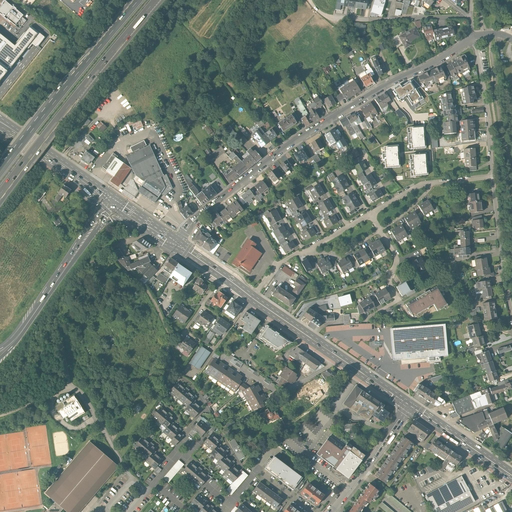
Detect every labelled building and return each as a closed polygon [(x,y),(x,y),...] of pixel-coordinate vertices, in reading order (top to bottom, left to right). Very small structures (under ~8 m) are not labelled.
[(24,17),(4,0),(0,5),(0,16),(1,17),(6,21),(8,23),(9,22),(16,27),(24,17)] [(341,3),(344,4),(344,0),(338,0),(336,10),(340,10),(341,3)] [(344,0),(344,4),(343,7),(355,8),(356,0),(344,0)] [(356,0),(355,8),(366,10),(366,9),(367,4),(367,0),(356,0)] [(385,1),(382,0),(374,0),(371,13),(381,16),(385,1)] [(410,1),(405,0),(404,0),(402,11),(402,14),(406,15),(409,6),(410,1)] [(406,15),(412,15),(414,7),(409,6),(406,15)] [(419,13),(421,8),(418,7),(415,6),(414,7),(412,15),(419,15),(419,13)] [(432,25),(422,28),(424,34),(425,37),(426,37),(427,40),(428,41),(433,40),(434,38),(433,35),(434,35),(433,31),(432,25)] [(442,28),(445,38),(455,36),(453,26),(442,28)] [(0,66),(2,68),(10,73),(32,47),(38,39),(42,34),(37,30),(35,32),(32,30),(29,27),(16,44),(0,31),(0,66)] [(421,37),(415,28),(406,33),(405,31),(403,33),(404,34),(399,37),(403,45),(406,49),(412,45),(411,43),(421,37)] [(442,28),(433,31),(434,35),(436,41),(445,38),(442,28)] [(403,45),(399,37),(398,35),(391,38),(397,48),(403,45)] [(42,42),(38,39),(32,47),(36,49),(41,54),(47,46),(42,42)] [(458,60),(456,61),(462,73),(463,76),(470,73),(469,71),(471,70),(468,63),(468,61),(466,56),(464,55),(458,58),(458,60)] [(387,73),(383,65),(380,66),(377,60),(372,63),(374,67),(378,73),(379,76),(387,73)] [(451,63),(452,65),(457,75),(462,73),(456,61),(451,63)] [(452,65),(447,67),(453,79),(458,76),(457,75),(452,65)] [(0,86),(10,73),(2,68),(0,66),(0,86)] [(441,67),(431,72),(418,77),(422,84),(425,83),(427,87),(436,83),(437,84),(447,79),(441,67)] [(370,73),(372,76),(375,75),(371,68),(366,71),(368,75),(370,73)] [(368,75),(361,79),(362,81),(365,86),(366,88),(374,83),(372,80),(373,79),(372,76),(370,73),(368,75)] [(400,85),(399,83),(391,89),(398,101),(405,96),(412,106),(423,99),(417,89),(420,87),(414,80),(411,82),(409,80),(400,85)] [(354,81),(349,84),(356,95),(361,92),(359,89),(356,84),(354,81)] [(349,84),(345,87),(351,98),(356,95),(349,84)] [(477,100),(474,86),(466,87),(466,89),(460,90),(460,93),(461,93),(463,101),(464,101),(465,106),(474,104),(474,100),(477,100)] [(345,87),(340,89),(342,93),(345,98),(347,101),(351,98),(345,87)] [(339,102),(345,98),(342,93),(341,94),(335,97),(339,102)] [(391,101),(385,93),(374,100),(382,111),(389,106),(387,104),(391,101)] [(454,106),(451,93),(440,95),(442,106),(444,106),(445,111),(457,110),(456,106),(454,106)] [(331,96),(324,100),(326,104),(329,109),(336,105),(331,96)] [(319,97),(313,100),(318,109),(324,105),(321,100),(319,97)] [(304,118),(309,115),(299,98),(294,101),(304,118)] [(309,115),(313,123),(320,119),(315,111),(318,109),(313,100),(310,102),(311,105),(307,107),(311,114),(309,115)] [(378,114),(370,103),(360,109),(365,118),(367,121),(371,119),(372,119),(375,118),(375,116),(378,114)] [(457,110),(445,111),(443,111),(444,117),(448,117),(457,116),(462,115),(461,109),(457,110)] [(405,116),(399,110),(395,112),(400,119),(405,116)] [(277,116),(274,112),(268,115),(271,120),(277,116)] [(350,115),(346,117),(356,133),(358,137),(361,140),(365,138),(357,126),(361,124),(362,123),(358,116),(357,117),(355,114),(351,116),(350,115)] [(297,124),(291,115),(284,120),(290,128),(297,124)] [(313,123),(309,115),(304,118),(302,119),(303,122),(302,123),(303,125),(304,124),(306,127),(313,123)] [(457,116),(448,117),(449,119),(447,119),(448,123),(443,124),(444,131),(443,131),(443,134),(444,134),(444,135),(457,134),(456,123),(458,122),(457,116)] [(346,117),(339,121),(344,128),(346,127),(351,136),(356,133),(346,117)] [(264,125),(259,118),(255,121),(260,128),(264,125)] [(367,121),(365,118),(362,119),(364,122),(367,128),(369,131),(373,129),(367,121)] [(129,120),(124,122),(125,125),(128,123),(129,126),(132,125),(133,128),(134,127),(136,130),(143,127),(139,119),(130,122),(129,120)] [(283,133),(290,128),(284,120),(278,124),(283,133)] [(473,120),(459,122),(460,134),(473,133),(474,133),(473,120)] [(97,127),(90,133),(92,135),(98,129),(103,125),(100,122),(96,126),(97,127)] [(236,127),(233,123),(226,129),(237,142),(241,138),(237,133),(236,134),(232,130),(236,127)] [(106,128),(103,125),(98,129),(101,133),(106,128)] [(212,132),(208,125),(204,128),(208,135),(212,132)] [(426,148),(425,139),(424,139),(423,134),(425,134),(424,126),(410,128),(410,133),(408,133),(408,144),(411,144),(411,149),(426,148)] [(261,147),(270,141),(265,134),(260,129),(259,130),(257,129),(254,132),(254,134),(252,135),(261,147)] [(273,131),(271,129),(265,134),(270,141),(277,136),(274,133),(275,132),(274,130),(273,131)] [(340,139),(334,130),(324,136),(326,139),(328,142),(330,146),(335,143),(340,150),(347,146),(343,137),(340,139)] [(473,133),(460,134),(461,142),(473,140),(473,133)] [(88,135),(85,138),(91,143),(94,140),(88,135)] [(247,141),(243,137),(241,138),(237,142),(241,146),(247,141)] [(377,142),(374,137),(369,140),(373,145),(377,142)] [(319,140),(311,144),(313,147),(316,153),(319,151),(324,148),(319,140)] [(139,149),(139,151),(144,148),(143,147),(146,146),(144,141),(130,148),(132,153),(139,149)] [(139,151),(126,158),(135,176),(132,181),(133,181),(137,192),(140,187),(157,199),(160,195),(165,188),(161,178),(163,176),(149,146),(144,148),(139,151)] [(400,167),(399,157),(397,158),(397,153),(399,153),(398,146),(384,147),(384,154),(382,154),(382,162),(385,162),(385,168),(400,167)] [(225,153),(221,148),(207,157),(211,162),(225,153)] [(246,152),(249,156),(256,164),(262,159),(255,151),(253,152),(250,149),(246,152)] [(303,149),(294,155),(300,164),(303,161),(304,163),(310,159),(303,149)] [(476,149),(464,150),(464,153),(460,153),(461,160),(463,160),(476,159),(476,149)] [(359,156),(356,150),(351,152),(354,158),(359,156)] [(85,152),(79,161),(87,166),(88,163),(90,164),(94,158),(85,152)] [(117,156),(112,153),(102,168),(106,170),(107,171),(116,159),(117,156)] [(231,161),(233,159),(236,157),(233,153),(228,157),(231,161)] [(428,175),(427,166),(426,166),(425,161),(427,161),(426,153),(412,155),(412,160),(410,160),(410,171),(413,171),(413,176),(428,175)] [(316,155),(312,158),(316,165),(321,161),(317,155),(316,155)] [(249,156),(241,162),(248,170),(256,164),(249,156)] [(238,165),(232,169),(239,177),(248,170),(241,162),(236,157),(233,159),(238,165)] [(131,169),(116,159),(107,171),(106,170),(105,172),(113,178),(109,182),(118,188),(131,169)] [(476,159),(463,160),(463,164),(465,163),(466,168),(470,168),(476,167),(477,167),(476,159)] [(287,161),(280,166),(286,174),(293,169),(287,161)] [(368,169),(364,161),(353,167),(357,175),(362,173),(368,169)] [(239,177),(232,169),(223,176),(230,185),(239,177)] [(281,178),(275,170),(268,175),(271,180),(270,180),(274,185),(279,182),(278,180),(281,178)] [(331,182),(336,179),(333,173),(327,177),(330,182),(331,182)] [(166,175),(163,176),(161,178),(165,188),(160,195),(164,197),(172,189),(166,175)] [(187,186),(191,183),(192,182),(187,175),(184,177),(187,186)] [(336,179),(331,182),(335,188),(346,182),(343,175),(336,179)] [(374,180),(371,175),(365,178),(360,181),(363,186),(364,185),(374,180)] [(374,180),(364,185),(367,190),(372,187),(377,184),(374,179),(374,180)] [(131,201),(137,192),(133,181),(132,181),(130,180),(120,194),(131,201)] [(262,181),(254,187),(258,191),(261,195),(268,189),(262,181)] [(346,182),(335,188),(338,194),(343,191),(350,188),(346,182)] [(202,207),(208,201),(201,192),(198,195),(197,194),(198,192),(191,183),(187,186),(189,190),(193,195),(202,207)] [(313,188),(307,192),(310,197),(322,190),(319,185),(313,188)] [(71,191),(64,186),(55,198),(57,202),(62,196),(66,198),(71,191)] [(209,186),(201,192),(208,201),(216,195),(216,194),(211,188),(209,186)] [(140,187),(137,192),(154,204),(157,199),(140,187)] [(322,190),(310,197),(313,202),(318,199),(325,195),(322,190)] [(383,196),(379,190),(373,193),(369,196),(373,203),(383,196)] [(252,195),(249,191),(240,197),(245,204),(247,203),(249,205),(253,202),(252,199),(254,197),(252,195)] [(45,194),(43,192),(36,201),(38,203),(45,194)] [(255,193),(252,195),(254,197),(259,204),(262,202),(260,200),(255,193)] [(353,193),(342,199),(346,206),(357,200),(353,193)] [(469,199),(470,203),(481,202),(480,193),(468,194),(468,199),(469,199)] [(202,207),(193,195),(192,196),(195,202),(194,203),(199,209),(202,207)] [(297,197),(285,204),(288,209),(300,202),(297,197)] [(328,200),(317,206),(320,211),(331,205),(328,200)] [(357,200),(346,206),(350,213),(355,210),(361,207),(357,200)] [(241,208),(235,201),(218,215),(224,224),(225,225),(243,211),(241,208)] [(428,201),(423,204),(429,214),(434,211),(432,207),(428,201)] [(470,203),(469,203),(470,214),(483,212),(482,201),(481,202),(470,203)] [(300,202),(288,209),(291,214),(296,211),(303,207),(300,202)] [(423,204),(419,206),(421,211),(425,217),(429,214),(423,204)] [(331,205),(320,211),(323,216),(328,213),(334,210),(331,205)] [(182,210),(179,213),(185,220),(193,213),(186,206),(182,210)] [(278,215),(275,210),(270,214),(264,217),(267,222),(278,215)] [(224,224),(218,215),(216,213),(209,218),(212,222),(209,224),(213,229),(215,228),(216,229),(224,224)] [(301,215),(295,218),(298,224),(309,218),(306,213),(301,215)] [(409,216),(416,227),(421,224),(419,220),(417,215),(415,213),(409,216)] [(278,215),(267,222),(270,227),(276,224),(282,221),(278,215)] [(330,219),(324,222),(328,229),(337,223),(336,221),(339,220),(336,215),(330,219)] [(409,216),(404,219),(407,224),(411,230),(416,227),(409,216)] [(309,218),(298,224),(301,229),(307,226),(312,223),(309,218)] [(482,220),(472,221),(473,227),(475,227),(475,229),(484,228),(483,220),(482,220)] [(199,229),(210,236),(211,236),(203,225),(199,229)] [(396,228),(403,240),(408,237),(406,233),(402,225),(396,228)] [(273,232),(272,232),(275,237),(285,231),(283,226),(280,228),(273,232)] [(308,232),(302,235),(306,241),(315,235),(314,233),(317,232),(315,228),(308,232)] [(396,228),(391,232),(393,235),(396,239),(398,243),(403,240),(396,228)] [(210,236),(199,229),(191,241),(202,248),(210,236)] [(287,230),(285,231),(275,237),(278,242),(283,239),(290,235),(287,230)] [(466,231),(460,231),(460,235),(461,240),(470,239),(469,232),(467,232),(466,231)] [(217,241),(210,236),(202,248),(201,249),(208,254),(209,252),(215,243),(217,241)] [(142,239),(132,244),(140,252),(152,246),(142,239)] [(278,242),(281,247),(286,244),(283,239),(278,242)] [(470,239),(461,240),(461,247),(461,249),(471,249),(470,239)] [(256,246),(248,240),(231,265),(236,269),(237,269),(239,266),(250,273),(262,254),(254,249),(256,246)] [(286,244),(281,247),(284,253),(293,248),(292,246),(295,244),(292,241),(286,244)] [(379,241),(374,244),(381,255),(386,252),(382,246),(379,241)] [(215,243),(209,252),(212,255),(219,246),(215,243)] [(374,244),(368,247),(372,252),(375,258),(381,255),(374,244)] [(113,252),(119,260),(125,258),(119,249),(113,252)] [(471,249),(461,249),(454,250),(454,253),(460,253),(460,257),(471,256),(471,249)] [(367,255),(363,250),(358,253),(365,264),(370,261),(367,255)] [(367,255),(370,261),(375,258),(372,252),(367,255)] [(360,267),(365,264),(358,253),(353,256),(356,261),(359,266),(360,267)] [(126,258),(125,258),(119,260),(118,261),(125,269),(129,267),(130,266),(126,258)] [(149,258),(139,262),(141,266),(148,263),(150,263),(149,258)] [(329,262),(327,258),(325,259),(324,258),(321,260),(328,272),(334,269),(333,268),(329,262)] [(342,260),(349,271),(354,268),(350,263),(347,258),(345,259),(344,258),(342,260)] [(422,258),(412,264),(418,274),(428,269),(422,258)] [(174,272),(178,265),(179,264),(170,259),(165,266),(169,269),(174,272)] [(309,264),(307,259),(302,262),(308,273),(313,270),(309,264)] [(481,260),(475,261),(476,269),(488,267),(487,259),(481,260)] [(328,272),(321,260),(317,262),(318,263),(316,264),(318,267),(323,275),(328,272)] [(339,262),(337,264),(338,266),(343,274),(349,271),(342,260),(339,262)] [(136,268),(141,266),(139,262),(130,266),(129,267),(131,271),(136,268)] [(152,267),(148,263),(141,266),(136,268),(144,275),(152,267)] [(183,287),(191,274),(178,265),(174,272),(169,278),(183,287)] [(295,274),(285,266),(281,271),(292,279),(295,274)] [(148,280),(157,271),(152,267),(144,275),(143,276),(148,280)] [(488,267),(476,269),(478,278),(488,276),(491,275),(491,273),(490,269),(489,269),(488,267)] [(165,285),(169,278),(174,272),(169,269),(167,273),(166,271),(163,275),(160,273),(156,279),(165,285)] [(299,277),(297,280),(305,286),(308,283),(299,277)] [(203,282),(199,278),(195,283),(197,284),(193,289),(202,295),(205,291),(199,287),(203,282)] [(305,286),(297,280),(293,286),(295,287),(292,293),(297,297),(305,286)] [(410,290),(405,281),(396,287),(401,296),(405,293),(410,290)] [(489,281),(476,283),(476,285),(474,286),(475,292),(478,292),(482,291),(491,290),(489,281)] [(286,293),(278,287),(277,289),(274,287),(271,291),(274,293),(272,296),(282,303),(289,293),(287,291),(286,293)] [(409,317),(431,305),(435,312),(447,305),(437,288),(403,307),(409,317)] [(385,289),(380,292),(386,303),(392,300),(388,294),(385,289)] [(491,290),(482,291),(483,299),(492,297),(491,290)] [(380,292),(375,295),(376,298),(381,306),(386,303),(380,292)] [(188,296),(184,293),(179,301),(183,303),(188,296)] [(212,302),(221,308),(228,298),(220,293),(218,296),(216,294),(211,302),(212,302)] [(291,294),(289,293),(282,303),(290,309),(296,300),(290,296),(291,294)] [(338,299),(340,306),(352,303),(350,295),(338,299)] [(369,298),(364,301),(371,312),(376,309),(371,300),(369,298)] [(364,301),(359,304),(360,305),(364,312),(366,315),(371,312),(364,301)] [(237,303),(235,304),(232,302),(226,311),(229,313),(235,317),(242,308),(238,306),(238,305),(237,303)] [(494,302),(482,304),(485,321),(497,319),(494,302)] [(183,324),(191,312),(180,305),(173,316),(183,324)] [(313,312),(316,315),(317,313),(327,310),(325,305),(315,308),(313,312)] [(302,318),(310,323),(316,315),(313,312),(308,309),(302,318)] [(197,321),(202,324),(208,315),(203,312),(200,316),(197,321)] [(242,330),(250,336),(260,322),(246,312),(241,318),(243,320),(242,322),(245,325),(242,330)] [(320,315),(319,317),(325,320),(323,323),(335,322),(334,314),(320,315)] [(213,319),(208,315),(202,324),(207,327),(213,319)] [(310,323),(319,329),(323,323),(325,320),(319,317),(316,315),(310,323)] [(216,321),(213,319),(207,327),(210,329),(216,321)] [(212,331),(220,336),(222,335),(223,335),(230,326),(220,319),(212,331)] [(390,329),(393,360),(448,355),(445,324),(390,329)] [(477,324),(467,327),(470,341),(473,340),(481,338),(477,324)] [(256,337),(277,351),(291,343),(276,332),(267,326),(265,329),(263,328),(256,337)] [(199,346),(202,348),(204,349),(207,345),(207,346),(210,341),(213,335),(210,333),(208,336),(207,335),(199,346)] [(481,338),(473,340),(475,348),(483,346),(486,346),(484,337),(481,338)] [(183,341),(178,338),(175,343),(180,347),(183,341)] [(179,347),(184,351),(190,341),(185,338),(183,341),(180,347),(179,347)] [(195,345),(190,341),(184,351),(189,354),(195,345)] [(511,350),(510,346),(497,350),(499,356),(511,351),(511,350)] [(198,369),(209,353),(204,349),(202,348),(191,364),(198,369)] [(298,361),(299,359),(304,352),(297,348),(294,352),(293,351),(289,356),(298,361)] [(299,359),(305,363),(306,364),(310,357),(304,352),(299,359)] [(483,354),(480,355),(484,364),(492,362),(488,352),(483,354)] [(285,363),(280,355),(275,359),(280,366),(285,363)] [(233,357),(230,362),(240,368),(243,364),(233,357)] [(310,357),(306,364),(310,367),(309,369),(314,372),(315,371),(320,363),(310,357)] [(205,373),(209,375),(215,366),(213,365),(216,361),(214,359),(205,373)] [(492,362),(484,364),(481,365),(483,370),(486,369),(487,374),(495,371),(492,362)] [(209,375),(213,378),(222,365),(220,363),(217,368),(215,366),(209,375)] [(325,366),(320,363),(315,371),(316,372),(325,366)] [(213,378),(217,381),(224,372),(221,370),(224,366),(222,365),(213,378)] [(303,366),(300,370),(309,375),(314,372),(309,369),(308,371),(306,369),(306,368),(303,366)] [(285,367),(283,372),(294,379),(297,375),(285,367)] [(249,368),(248,371),(269,385),(270,382),(249,368)] [(217,381),(221,384),(230,370),(228,369),(226,373),(224,372),(217,381)] [(221,384),(225,387),(232,377),(230,376),(232,372),(230,370),(221,384)] [(329,370),(316,378),(319,383),(320,384),(330,378),(334,381),(337,375),(329,370)] [(495,371),(487,374),(491,383),(498,380),(495,371)] [(291,384),(294,379),(283,372),(280,376),(282,378),(288,382),(291,384)] [(225,387),(229,390),(239,376),(237,375),(234,379),(232,377),(225,387)] [(229,390),(234,393),(237,388),(240,383),(238,381),(241,378),(239,376),(229,390)] [(316,378),(315,377),(289,392),(292,398),(319,383),(316,378)] [(282,391),(288,382),(282,378),(278,383),(279,383),(276,387),(282,391)] [(170,391),(174,395),(181,387),(177,383),(170,391)] [(249,388),(240,383),(237,388),(242,392),(249,388)] [(245,396),(259,388),(257,386),(253,388),(252,386),(249,388),(242,392),(245,396)] [(432,394),(420,386),(415,394),(427,402),(432,394)] [(502,393),(500,386),(491,389),(493,396),(502,393)] [(186,391),(181,387),(174,395),(179,399),(186,391)] [(350,407),(355,400),(361,391),(355,387),(344,403),(350,407)] [(260,391),(259,388),(245,396),(247,401),(257,395),(256,393),(260,391)] [(445,394),(446,397),(452,396),(449,389),(442,391),(443,394),(445,394)] [(495,404),(493,396),(491,389),(484,391),(486,399),(485,399),(486,402),(487,402),(488,406),(495,404)] [(191,394),(186,391),(179,399),(184,403),(191,394)] [(373,412),(374,413),(380,404),(361,391),(355,400),(373,412)] [(469,397),(472,402),(481,398),(479,393),(469,397)] [(195,398),(191,394),(184,403),(189,407),(192,402),(195,398)] [(434,395),(432,394),(427,402),(434,407),(437,409),(445,406),(444,402),(437,397),(437,395),(435,394),(434,395)] [(59,412),(64,420),(69,417),(72,422),(87,413),(84,408),(87,406),(81,396),(79,398),(77,395),(65,402),(67,407),(59,412)] [(262,395),(258,397),(257,395),(247,401),(250,405),(264,397),(262,395)] [(262,404),(261,402),(265,400),(264,397),(250,405),(252,409),(262,404)] [(469,397),(453,403),(456,413),(460,417),(475,411),(472,402),(469,397)] [(373,412),(355,400),(350,407),(349,408),(367,421),(373,412)] [(185,410),(190,414),(197,406),(192,402),(189,407),(185,410)] [(384,406),(380,404),(374,413),(375,413),(373,416),(382,423),(389,413),(383,409),(384,406)] [(201,410),(197,406),(190,414),(195,418),(201,410)] [(153,417),(157,421),(165,412),(160,408),(157,412),(153,417)] [(503,408),(489,414),(490,419),(493,425),(508,418),(503,408)] [(487,410),(482,412),(485,421),(490,419),(489,414),(487,410)] [(268,411),(262,415),(266,421),(268,420),(270,421),(272,423),(276,421),(276,422),(280,420),(278,416),(277,417),(275,414),(272,415),(270,414),(268,411)] [(157,421),(162,424),(169,415),(165,412),(157,421)] [(482,412),(457,421),(466,427),(474,433),(479,431),(477,426),(486,423),(485,421),(482,412)] [(174,419),(169,415),(162,424),(166,428),(170,423),(174,419)] [(477,426),(479,431),(480,432),(489,428),(493,438),(498,436),(497,434),(493,425),(490,419),(485,421),(486,423),(477,426)] [(430,431),(414,420),(407,431),(416,438),(415,439),(421,443),(430,431)] [(193,430),(197,433),(205,424),(201,421),(193,430)] [(163,432),(167,436),(175,427),(170,423),(166,428),(163,432)] [(209,428),(205,424),(197,433),(201,437),(207,430),(209,428)] [(358,424),(341,425),(342,430),(349,430),(351,442),(355,441),(355,433),(359,433),(358,424)] [(211,426),(209,428),(207,430),(209,432),(208,434),(210,435),(216,428),(214,426),(213,427),(211,426)] [(180,431),(175,427),(167,436),(172,440),(178,434),(180,431)] [(511,428),(509,432),(505,429),(499,438),(498,436),(493,438),(496,444),(494,448),(501,453),(511,435),(511,428)] [(344,449),(348,444),(333,433),(329,438),(344,449)] [(170,442),(175,446),(182,437),(178,434),(172,440),(170,442)] [(204,444),(208,447),(216,439),(211,435),(204,444)] [(374,476),(386,484),(415,444),(403,435),(398,442),(389,456),(379,469),(374,476)] [(135,446),(139,450),(147,441),(142,437),(138,442),(135,446)] [(445,444),(436,437),(431,445),(429,448),(438,454),(445,444)] [(235,438),(229,442),(239,460),(246,457),(235,438)] [(329,438),(316,455),(330,466),(349,480),(366,457),(348,444),(344,449),(329,438)] [(220,442),(216,439),(208,447),(213,451),(218,445),(220,442)] [(77,511),(119,466),(89,441),(44,492),(55,500),(63,507),(68,511),(77,511)] [(139,450),(143,454),(151,445),(147,441),(139,450)] [(445,444),(438,454),(445,458),(452,448),(445,444)] [(156,449),(151,445),(143,454),(148,458),(153,452),(156,449)] [(210,454),(215,458),(222,449),(218,445),(213,451),(210,454)] [(463,455),(452,448),(445,458),(438,469),(442,472),(445,468),(451,472),(454,468),(454,466),(455,464),(457,464),(463,455)] [(227,453),(222,449),(215,458),(219,462),(224,456),(227,453)] [(146,461),(150,464),(158,456),(153,452),(148,458),(146,461)] [(162,460),(158,456),(150,464),(155,468),(157,466),(162,460)] [(217,465),(221,469),(229,460),(224,456),(219,462),(217,465)] [(266,467),(265,468),(293,489),(294,488),(300,481),(302,478),(274,456),(272,459),(266,467)] [(264,465),(266,467),(272,459),(269,457),(264,465)] [(169,483),(178,472),(182,467),(184,465),(179,460),(163,478),(169,483)] [(233,464),(229,460),(221,469),(226,472),(232,466),(233,464)] [(182,471),(187,475),(194,467),(190,463),(184,469),(182,471)] [(432,464),(426,467),(429,473),(438,469),(432,464)] [(162,470),(157,466),(155,468),(153,470),(158,475),(162,470)] [(224,474),(228,478),(236,469),(232,466),(226,472),(224,474)] [(187,475),(191,479),(199,471),(194,467),(187,475)] [(241,469),(239,472),(240,473),(233,482),(226,490),(231,494),(247,475),(241,469)] [(239,472),(236,469),(228,478),(233,482),(240,473),(239,472)] [(191,479),(196,483),(203,475),(199,471),(191,479)] [(208,479),(203,475),(196,483),(200,487),(206,481),(208,479)] [(461,476),(426,495),(434,511),(453,511),(475,501),(467,488),(461,476)] [(253,491),(257,495),(264,486),(259,483),(253,491)] [(352,506),(358,511),(360,511),(364,506),(365,507),(368,502),(369,503),(372,500),(373,501),(378,495),(376,493),(379,490),(369,483),(364,490),(356,500),(352,506)] [(301,493),(317,506),(318,503),(324,496),(308,484),(301,493)] [(324,490),(327,491),(329,488),(323,484),(319,490),(322,493),(324,490)] [(268,490),(264,486),(257,495),(262,498),(268,490)] [(273,493),(268,490),(262,498),(267,502),(273,493)] [(388,492),(384,496),(403,511),(411,511),(388,492)] [(277,497),(273,493),(267,502),(271,505),(277,497)] [(191,503),(196,507),(203,498),(198,495),(191,503)] [(282,500),(277,497),(271,505),(276,508),(279,504),(282,500)] [(207,502),(203,498),(196,507),(200,511),(206,504),(207,502)] [(58,511),(63,507),(55,500),(48,508),(50,509),(47,511),(58,511)] [(485,509),(480,511),(503,511),(506,510),(507,510),(502,500),(485,509)] [(394,511),(382,502),(379,506),(386,511),(394,511)]
